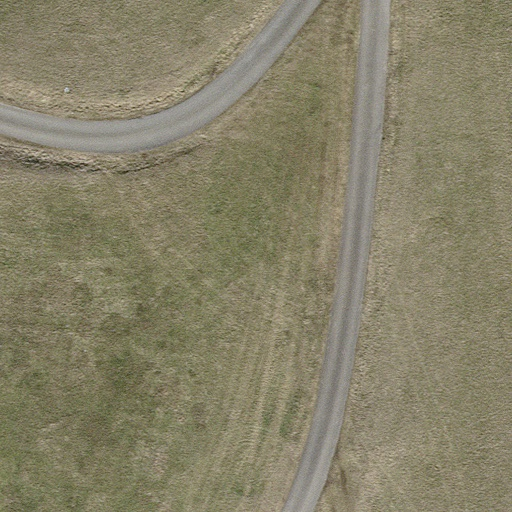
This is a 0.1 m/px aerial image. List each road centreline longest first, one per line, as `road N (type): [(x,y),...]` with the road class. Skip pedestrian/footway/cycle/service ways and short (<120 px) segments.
road 1 (track): [(306,511),(348,366),(372,0)]
road 2 (track): [(348,366),(353,511)]
